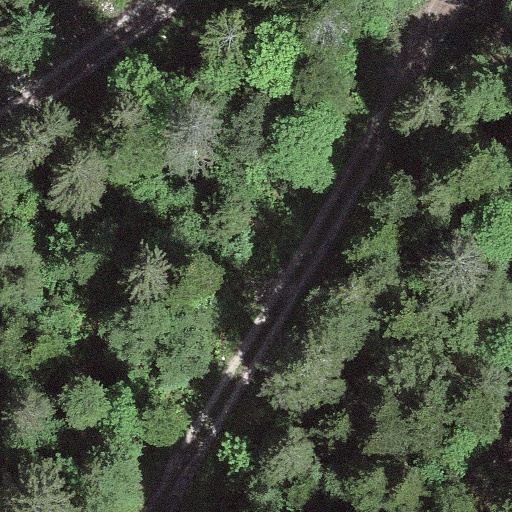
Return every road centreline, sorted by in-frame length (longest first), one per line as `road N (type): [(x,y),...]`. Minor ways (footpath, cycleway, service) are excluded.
road 1 (track): [(155,511),(452,0)]
road 2 (track): [(160,0),(0,126)]
